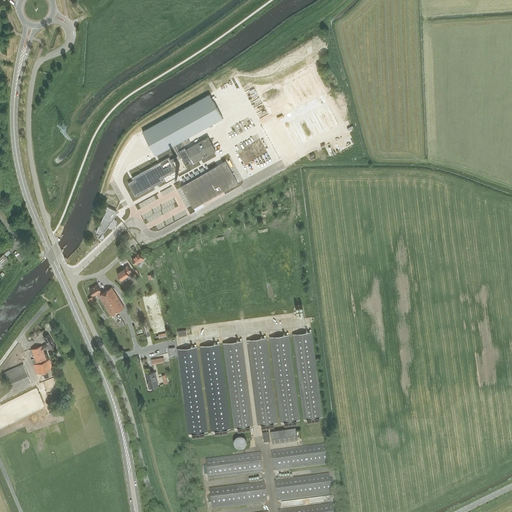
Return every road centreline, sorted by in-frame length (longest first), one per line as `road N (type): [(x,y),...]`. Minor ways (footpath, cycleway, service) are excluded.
road 1 (primary): [(110,394),(23,187),(14,97)]
road 2 (unclassified): [(71,282),(47,227),(28,137),(37,62),(67,46),(68,26)]
road 3 (unclassified): [(158,511),(122,390),(71,282)]
road 4 (primary): [(139,511),(110,394)]
road 5 (primary): [(110,394),(132,511)]
